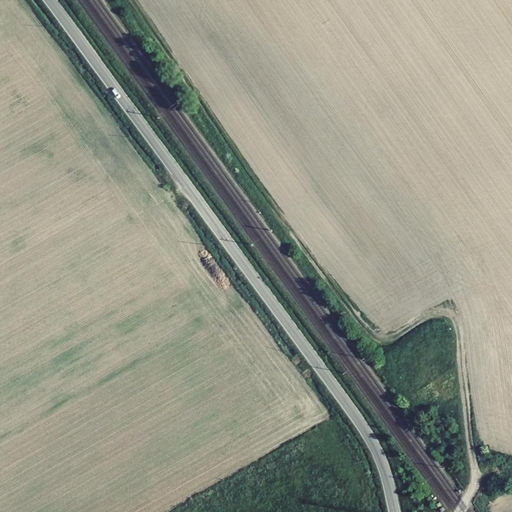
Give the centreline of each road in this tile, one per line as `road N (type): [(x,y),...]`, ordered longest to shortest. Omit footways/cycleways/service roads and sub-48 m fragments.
road 1 (tertiary): [(49,0),(365,431),(394,511)]
road 2 (track): [(458,511),(474,473),(455,316)]
